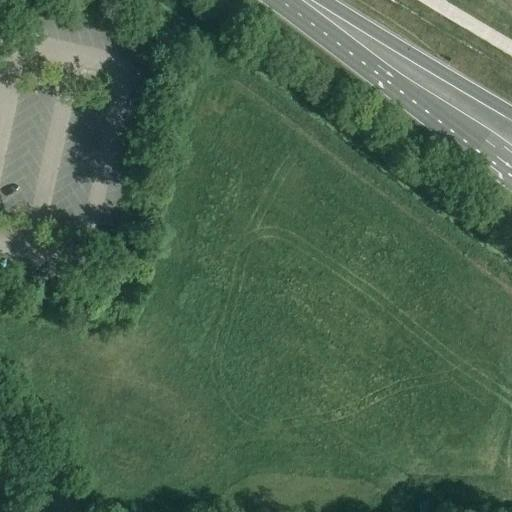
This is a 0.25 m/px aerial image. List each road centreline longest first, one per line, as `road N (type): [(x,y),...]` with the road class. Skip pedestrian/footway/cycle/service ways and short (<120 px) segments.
road 1 (primary): [(285,0),(511,169)]
road 2 (primary): [(511,115),(322,0)]
